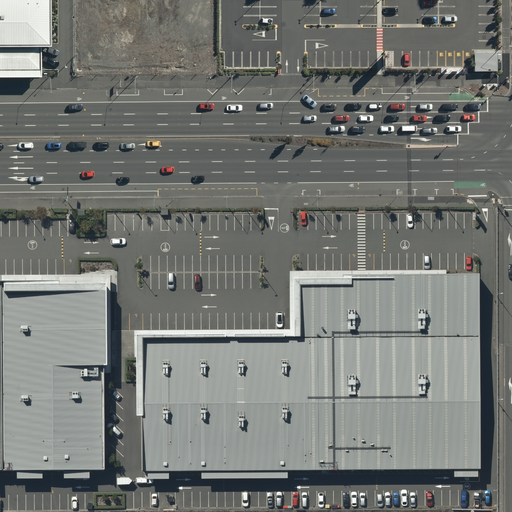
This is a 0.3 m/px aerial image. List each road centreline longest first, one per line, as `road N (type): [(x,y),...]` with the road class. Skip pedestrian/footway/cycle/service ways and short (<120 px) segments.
road 1 (primary): [(0,119),(511,115)]
road 2 (primary): [(511,164),(0,168)]
